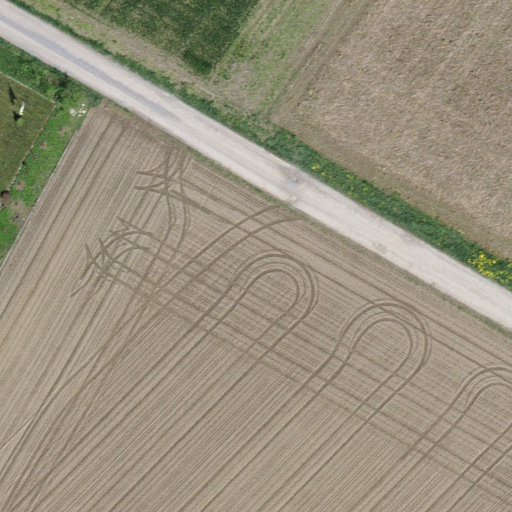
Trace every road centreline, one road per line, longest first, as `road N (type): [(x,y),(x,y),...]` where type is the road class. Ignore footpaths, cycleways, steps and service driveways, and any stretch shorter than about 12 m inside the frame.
road 1 (track): [(511,313),(132,90)]
road 2 (residential): [(132,90),(0,17)]
